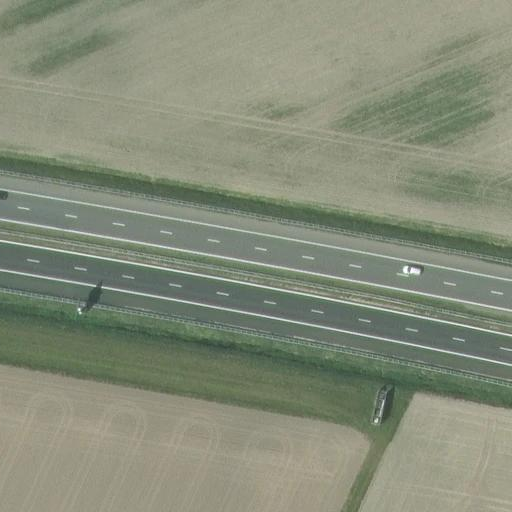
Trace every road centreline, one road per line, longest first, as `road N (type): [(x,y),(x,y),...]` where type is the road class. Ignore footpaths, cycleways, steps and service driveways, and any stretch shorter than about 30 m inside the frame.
road 1 (motorway): [(0,258),(511,353)]
road 2 (motorway): [(511,298),(0,207)]
